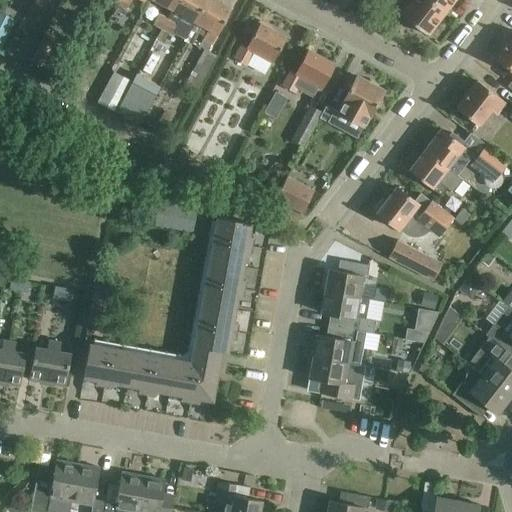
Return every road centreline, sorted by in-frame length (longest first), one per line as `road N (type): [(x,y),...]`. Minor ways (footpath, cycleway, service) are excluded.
road 1 (residential): [(260,461),(0,425)]
road 2 (residential): [(260,461),(304,244)]
road 3 (residential): [(322,220),(435,79)]
road 4 (residential): [(435,79),(289,0)]
